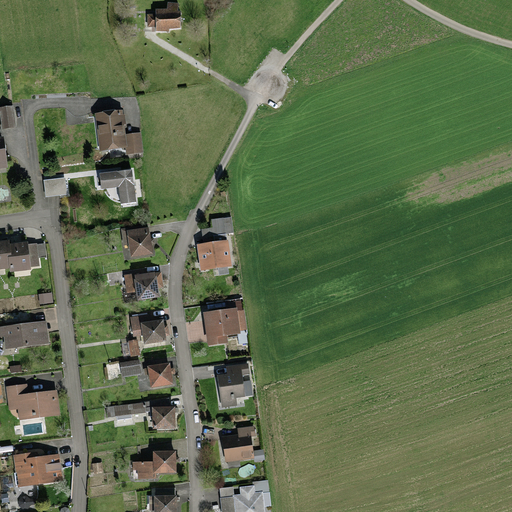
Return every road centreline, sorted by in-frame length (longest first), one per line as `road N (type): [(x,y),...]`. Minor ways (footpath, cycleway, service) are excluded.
road 1 (residential): [(196,511),(175,264),(278,69)]
road 2 (residential): [(78,511),(81,442),(53,227),(36,219),(0,224)]
